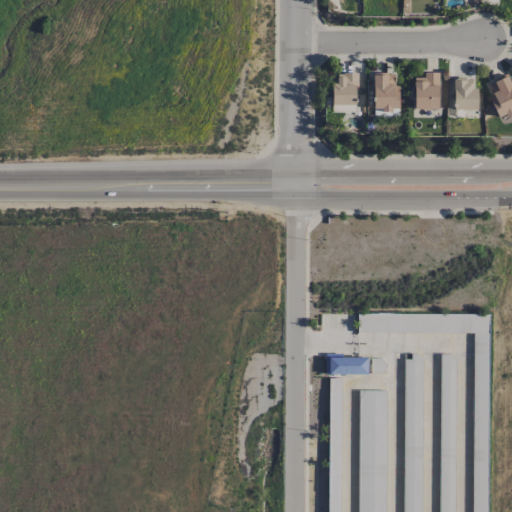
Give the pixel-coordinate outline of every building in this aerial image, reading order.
[(356,72),(337,73),(337,84),(331,84),(331,104),(357,104),(356,72)] [(414,109),(439,108),(438,72),(424,72),(424,77),(413,78),(414,109)] [(399,109),(399,85),(395,85),(395,74),(372,74),(373,109),(399,109)] [(499,118),(511,112),(511,85),(507,74),(484,84),(499,118)] [(472,89),(473,79),(453,78),(452,109),(477,110),(478,89),(472,89)] [(367,358),(325,357),(324,374),(367,375),(367,358)]
